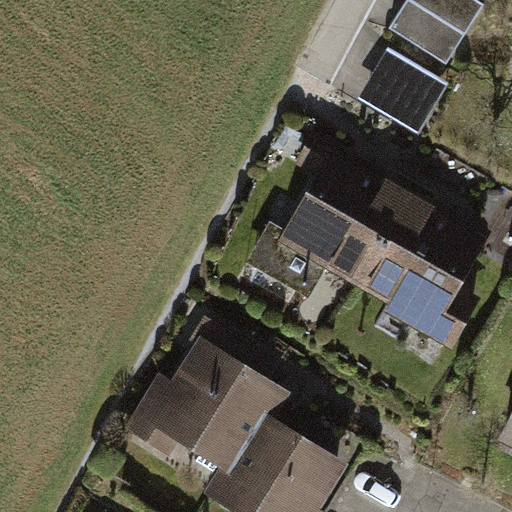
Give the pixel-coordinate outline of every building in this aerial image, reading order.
[(475,0),(398,0),(383,25),(440,61),(478,1),(475,0)] [(361,89),(421,126),(453,75),(393,38),(361,89)] [(353,275),(403,190),(369,171),(357,174),(328,157),(282,235),(267,226),(249,256),(293,282),(292,283),(300,288),(320,255),(353,275)] [(403,190),(353,275),(417,312),(412,320),(442,338),(467,296),(444,283),(469,240),(442,224),(438,210),(403,190)] [(273,390),(272,389),(198,343),(152,417),(225,463),(227,464),(273,390)] [(227,464),(225,463),(209,489),(245,511),(311,511),(314,508),(304,502),(328,464),(342,473),(362,439),(274,384),(272,389),(273,390),(227,464)] [(511,404),(498,432),(511,439),(511,404)]
